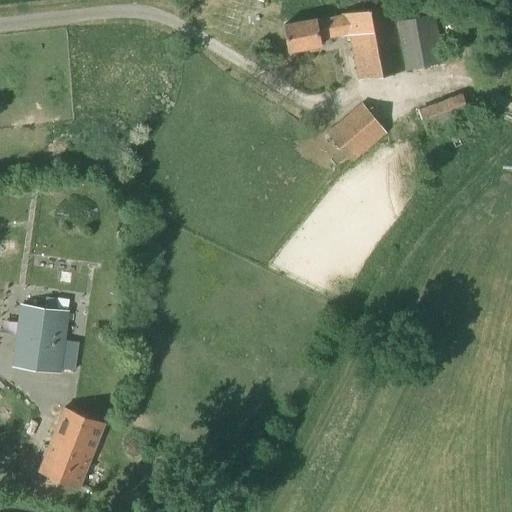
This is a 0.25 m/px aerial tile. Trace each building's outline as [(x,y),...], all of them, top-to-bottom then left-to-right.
[(398,20),(395,4),(341,13),(341,14),(317,19),(316,18),(284,24),(289,51),(322,45),(320,39),(343,35),(343,36),(348,35),(357,80),(445,63),(436,14),(398,20)] [(351,163),(387,133),(362,103),(326,133),(351,163)] [(61,374),(69,310),(20,304),(12,367),(61,374)] [(51,440),(92,456),(104,424),(64,408),(51,440)] [(80,489),(92,456),(51,440),(39,472),(80,489)] [(169,490),(184,472),(156,449),(141,467),(169,490)]
